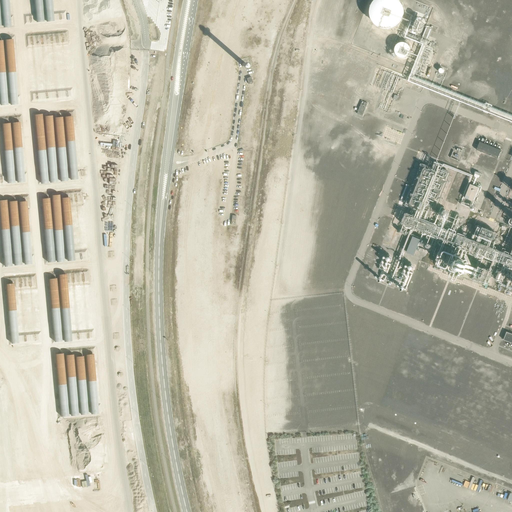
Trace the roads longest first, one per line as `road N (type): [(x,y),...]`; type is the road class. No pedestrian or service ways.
road 1 (secondary): [(186,511),(158,303),(173,110)]
road 2 (unknown): [(511,484),(366,425),(273,423),(261,435)]
